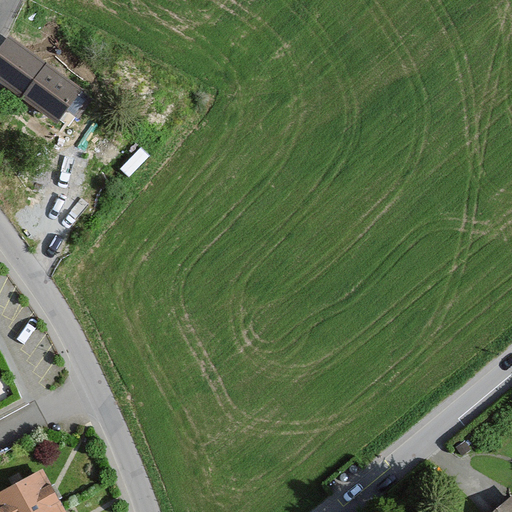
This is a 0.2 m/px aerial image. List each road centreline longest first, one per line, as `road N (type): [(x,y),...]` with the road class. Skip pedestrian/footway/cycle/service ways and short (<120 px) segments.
road 1 (residential): [(0,227),(54,306),(145,511)]
road 2 (residential): [(339,511),(511,366)]
